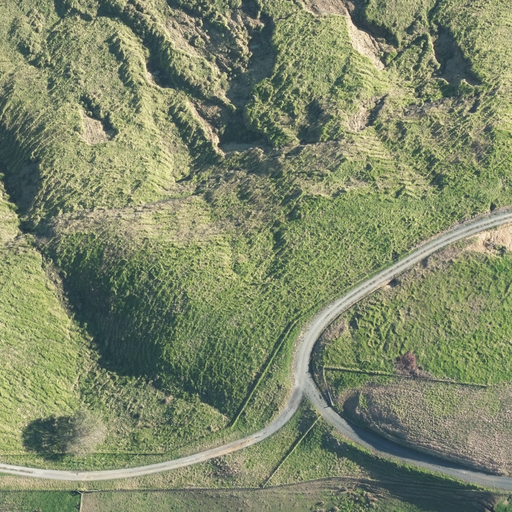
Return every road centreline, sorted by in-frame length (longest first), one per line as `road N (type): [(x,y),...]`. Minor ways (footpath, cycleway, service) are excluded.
road 1 (unclassified): [(511,223),(316,309),(282,341),(247,422),(219,448),(53,489),(0,481)]
road 2 (track): [(316,309),(300,349),(307,386),(338,427),(396,458),(511,464)]
